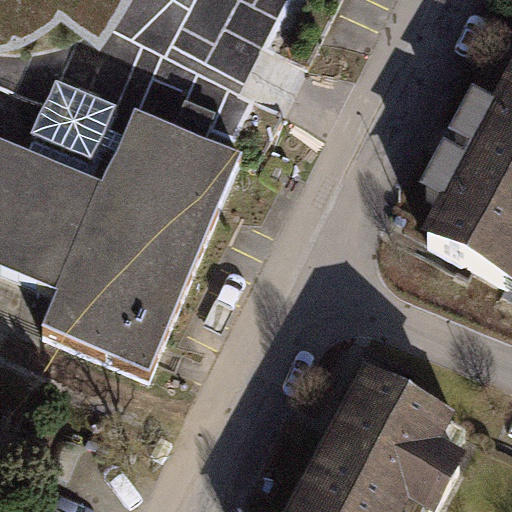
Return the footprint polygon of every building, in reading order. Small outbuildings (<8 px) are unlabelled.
[(0,0),(0,24),(10,24),(10,16),(22,15),(45,1),(45,0),(75,0),(100,19),(112,0),(0,0)] [(49,109),(26,167),(103,199),(127,142),(110,135),(119,114),(90,102),(57,89),(49,109)] [(511,107),(490,150),(505,158),(495,179),(479,171),(449,231),(465,239),(452,263),(511,293),(511,107)] [(26,167),(0,156),(0,282),(21,291),(59,307),(45,341),(151,385),(242,165),(243,164),(205,148),(214,127),(184,115),(175,136),(136,120),(127,142),(103,199),(26,167)] [(371,389),(314,498),(340,511),(455,511),(472,481),(447,468),(464,437),(371,389)] [(340,511),(314,498),(306,511),(340,511)]
